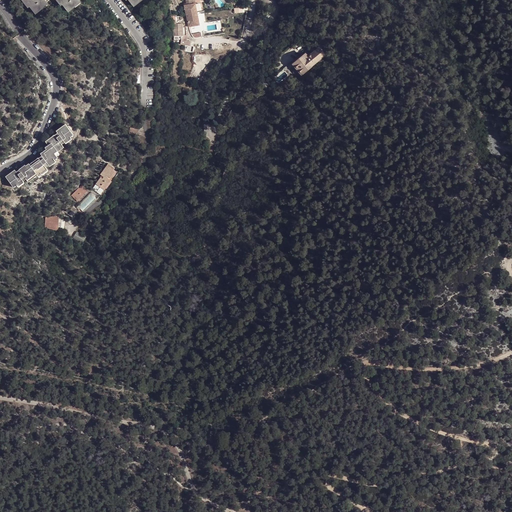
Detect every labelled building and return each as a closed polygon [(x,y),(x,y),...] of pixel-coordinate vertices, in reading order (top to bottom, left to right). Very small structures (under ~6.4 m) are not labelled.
[(35,11),(48,1),(46,0),(22,0),(27,5),(29,4),(35,11)] [(67,8),(78,0),(57,0),(60,3),(62,2),(67,8)] [(184,5),(189,27),(199,25),(194,0),(185,0),(186,3),(187,4),(184,5)] [(183,27),(183,35),(184,35),(181,45),(185,45),(189,46),(190,46),(191,42),(187,41),(188,36),(186,35),(186,27),(183,27)] [(308,69),(310,72),(319,66),(317,64),(317,62),(325,56),(321,50),(322,50),(320,48),(319,49),(319,48),(312,54),(307,58),(306,55),(293,64),(301,75),(308,69)] [(45,139),(47,143),(51,141),(56,149),(57,150),(63,145),(61,142),(64,140),(70,135),(72,133),(64,122),(56,129),(57,131),(54,133),(53,133),(45,139)] [(14,168),(4,174),(13,185),(16,183),(17,185),(23,180),(22,179),(25,177),(27,180),(36,173),(38,175),(47,168),(45,165),(48,163),(49,164),(55,160),(54,158),(57,155),(54,151),(56,149),(51,141),(47,143),(44,146),(45,147),(40,151),(41,153),(38,156),(38,155),(29,162),(28,161),(25,163),(24,163),(18,167),(18,168),(16,169),(14,168)] [(115,168),(106,162),(99,172),(103,174),(102,176),(100,175),(95,181),(96,182),(92,187),(99,192),(110,178),(107,176),(108,174),(110,175),(115,168)] [(81,183),(70,193),(76,199),(86,189),(81,183)] [(57,214),(44,215),(43,225),(57,229),(57,214)]
